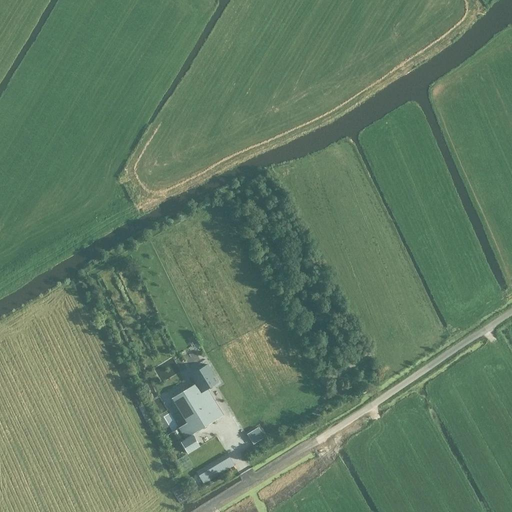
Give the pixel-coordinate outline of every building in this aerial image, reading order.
[(224,414),(205,384),(195,390),(193,387),(173,400),(194,433),(224,414)] [(185,439),(191,435),(185,424),(179,428),(185,439)] [(258,428),(247,434),(254,445),(264,438),(258,428)] [(196,447),(190,436),(180,442),(187,452),(196,447)] [(221,467),(206,476),(210,481),(234,467),(228,456),(218,462),(221,467)]
